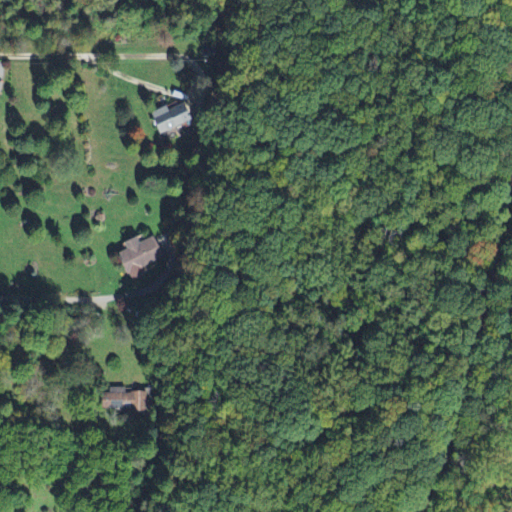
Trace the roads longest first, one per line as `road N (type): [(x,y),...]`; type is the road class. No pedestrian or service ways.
road 1 (residential): [(444,511),(500,364),(511,301)]
road 2 (residential): [(0,54),(164,51)]
